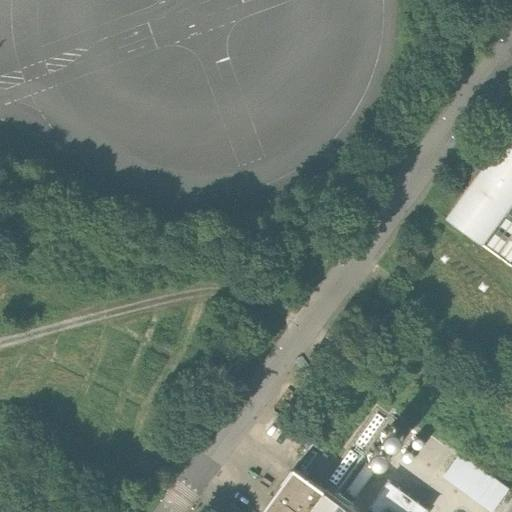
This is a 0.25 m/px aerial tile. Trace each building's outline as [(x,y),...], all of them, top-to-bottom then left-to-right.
[(511,136),(508,133),(446,218),(483,244),(509,208),(511,204),(511,136)] [(511,265),(511,264),(511,210),(509,208),(483,244),(511,265)] [(483,244),(446,218),(406,273),(511,350),(511,265),(483,244)] [(511,484),(464,451),(447,475),(499,511),(511,492),(511,484)] [(352,511),(293,468),(261,511),(352,511)]
